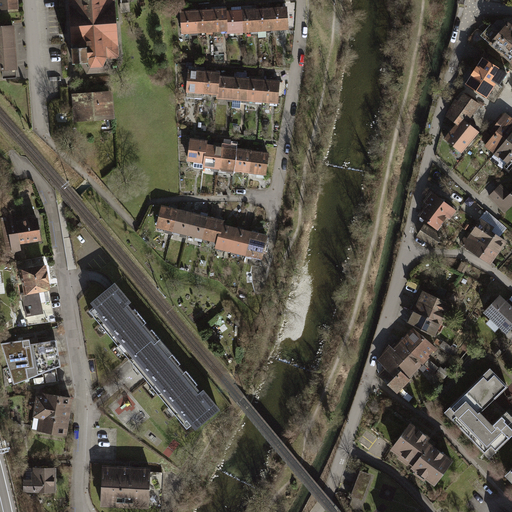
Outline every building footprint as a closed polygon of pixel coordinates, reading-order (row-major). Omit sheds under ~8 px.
[(0,0),(0,9),(17,9),(16,0),(0,0)] [(121,55),(117,0),(69,0),(74,58),(81,58),(87,72),(110,71),(113,56),(121,55)] [(288,4),(272,5),(274,31),(289,30),(288,4)] [(272,5),(257,6),(259,32),(274,31),(272,5)] [(257,6),(242,7),(243,33),(259,32),(257,6)] [(242,7),(226,8),(226,11),(228,34),(243,33),(242,7)] [(226,11),(211,12),(213,38),(228,37),(228,34),(226,11)] [(211,12),(196,13),(198,39),(213,38),(211,12)] [(196,13),(180,14),(182,40),(198,39),(196,13)] [(511,27),(508,24),(507,26),(501,21),(498,21),(493,27),(491,25),(482,36),(511,62),(511,27)] [(0,27),(0,48),(15,48),(13,27),(0,27)] [(0,48),(0,70),(3,70),(3,78),(16,77),(16,69),(15,48),(0,48)] [(502,64),(486,52),(482,57),(484,58),(467,84),(494,102),(505,86),(500,83),(507,74),(499,68),(502,64)] [(204,69),(189,68),(186,94),(202,96),(204,69)] [(219,71),(204,69),(202,96),(217,97),(219,77),(219,71)] [(234,78),(219,77),(217,97),(217,103),(232,104),(234,78)] [(250,79),(234,78),(232,104),(247,106),(250,79)] [(265,81),(250,79),(247,106),(263,107),(265,81)] [(281,82),(265,81),(263,107),(278,108),(281,82)] [(110,94),(76,96),(77,117),(112,115),(110,94)] [(469,119),(479,104),(465,94),(458,103),(455,101),(447,116),(458,124),(445,139),(461,152),(478,132),(472,127),(475,124),(469,119)] [(511,132),(511,120),(504,114),(495,126),(498,130),(485,146),(495,153),(511,132)] [(511,156),(511,132),(495,153),(491,158),(503,167),(506,162),(507,162),(511,156)] [(206,141),(191,139),(188,162),(203,163),(205,147),(206,141)] [(221,149),(205,147),(203,163),(202,168),(218,170),(221,149)] [(237,151),(221,149),(218,170),(234,172),(237,151)] [(253,153),(237,151),(234,172),(250,174),(253,153)] [(269,155),(253,153),(250,174),(266,176),(269,155)] [(511,193),(511,195),(501,185),(488,197),(504,213),(511,205),(511,193)] [(447,216),(449,218),(456,210),(433,193),(428,199),(447,216)] [(437,228),(447,216),(428,199),(423,207),(427,209),(421,216),(437,228)] [(177,210),(162,206),(157,227),(172,231),(177,210)] [(193,214),(177,210),(172,231),(188,235),(193,214)] [(473,232),(498,252),(505,241),(499,237),(507,228),(487,211),(473,232)] [(209,218),(193,214),(188,235),(203,239),(209,218)] [(15,215),(8,216),(14,251),(21,250),(19,243),(40,239),(37,219),(16,222),(15,215)] [(224,222),(209,218),(203,239),(219,242),(223,227),(224,222)] [(442,236),(425,225),(418,235),(435,246),(442,236)] [(238,231),(223,227),(219,242),(218,248),(233,252),(238,231)] [(254,235),(238,231),(233,252),(249,256),(254,235)] [(498,252),(473,232),(472,234),(470,234),(466,238),(461,244),(490,263),(498,252)] [(270,239),(254,235),(249,256),(264,260),(270,239)] [(45,266),(21,270),(25,293),(47,288),(49,288),(45,266)] [(175,413),(187,428),(193,423),(196,427),(218,408),(203,390),(201,392),(196,386),(198,384),(186,370),(184,371),(179,365),(181,363),(170,350),(166,354),(159,345),(163,342),(152,329),(150,330),(144,324),(147,322),(135,308),(133,310),(127,303),(129,301),(115,283),(92,302),(95,306),(89,311),(102,325),(99,327),(104,334),(107,331),(119,346),(116,348),(121,354),(124,352),(136,366),(133,368),(138,375),(141,372),(153,387),(150,389),(155,395),(158,393),(170,407),(167,409),(172,416),(175,413)] [(47,288),(25,293),(23,293),(27,315),(34,314),(42,312),(40,303),(48,301),(50,301),(47,288)] [(421,290),(416,300),(444,314),(449,303),(421,290)] [(511,306),(500,296),(484,312),(506,333),(511,326),(511,306)] [(416,300),(411,310),(440,324),(444,314),(416,300)] [(52,317),(48,301),(40,303),(42,312),(34,314),(36,320),(52,317)] [(413,314),(409,322),(434,335),(440,324),(411,310),(410,313),(413,314)] [(402,342),(422,361),(435,347),(414,329),(402,342)] [(30,339),(1,343),(14,383),(61,365),(60,360),(58,346),(57,339),(31,344),(30,339)] [(395,347),(416,368),(422,361),(402,342),(401,341),(395,347)] [(389,345),(380,360),(386,368),(379,375),(397,392),(410,379),(407,376),(416,368),(395,347),(393,349),(389,345)] [(436,373),(444,379),(448,373),(441,367),(436,373)] [(489,368),(444,412),(489,458),(511,435),(511,416),(507,411),(492,426),(479,413),(506,385),(489,368)] [(71,398),(46,394),(45,402),(42,402),(40,415),(42,415),(40,430),(65,434),(71,398)] [(372,428),(395,445),(410,425),(388,408),(372,428)] [(430,437),(411,423),(410,425),(395,445),(394,447),(411,459),(409,461),(427,475),(426,477),(435,484),(453,460),(427,440),(430,437)] [(150,468),(103,466),(102,505),(148,507),(150,472),(150,468)] [(375,472),(362,467),(352,494),(365,499),(375,472)] [(55,469),(36,468),(36,473),(33,473),(33,480),(26,480),(25,490),(54,490),(55,469)] [(163,472),(150,472),(148,507),(161,508),(163,472)]
